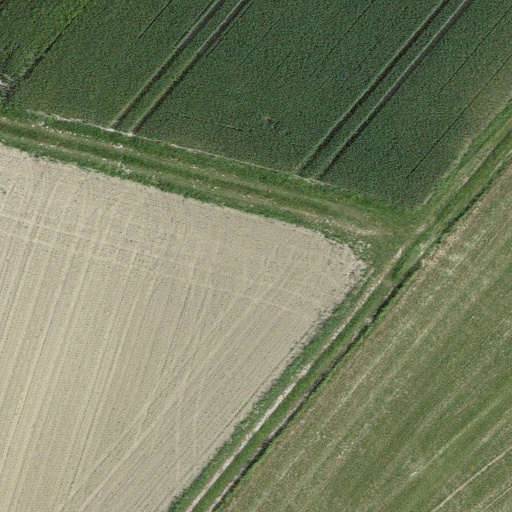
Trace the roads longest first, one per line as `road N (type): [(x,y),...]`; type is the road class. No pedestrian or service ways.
road 1 (track): [(511,151),(210,511)]
road 2 (track): [(437,239),(0,125)]
